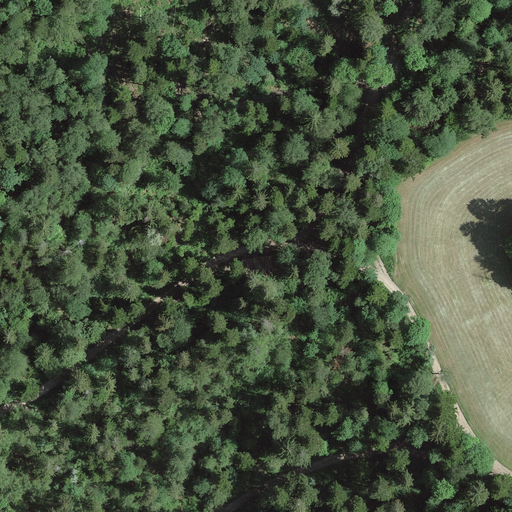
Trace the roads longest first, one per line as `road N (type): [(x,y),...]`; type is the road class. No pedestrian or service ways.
road 1 (track): [(511,477),(448,400),(355,188),(365,111),(418,0)]
road 2 (track): [(291,246),(241,254),(188,278),(64,378),(0,413)]
road 3 (track): [(506,474),(374,452),(302,469),(229,511)]
road 4 (track): [(402,296),(356,266),(291,246)]
